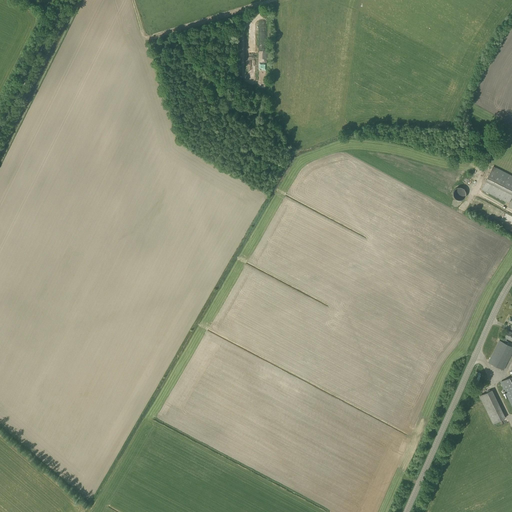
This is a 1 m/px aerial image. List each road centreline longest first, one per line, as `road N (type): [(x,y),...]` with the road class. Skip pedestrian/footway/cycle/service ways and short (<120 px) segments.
road 1 (tertiary): [(406,511),(511,281)]
road 2 (track): [(134,0),(152,39),(278,0)]
road 3 (track): [(65,0),(0,131)]
